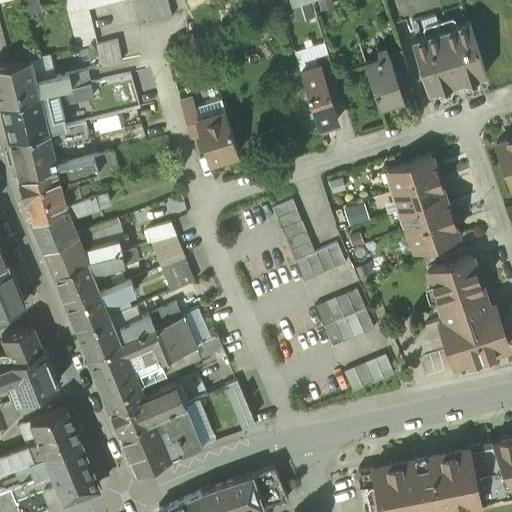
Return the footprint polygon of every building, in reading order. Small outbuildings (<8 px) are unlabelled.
[(63,0),(67,14),(116,0),(63,0)] [(131,0),(138,23),(172,16),(167,0),(131,0)] [(384,0),(393,26),(441,11),(437,0),(384,0)] [(88,10),(68,15),(77,47),(97,42),(88,10)] [(469,22),(412,40),(428,92),(485,74),(469,22)] [(118,39),(95,44),(99,65),(122,60),(118,39)] [(386,48),(377,50),(378,57),(364,62),(379,108),(404,101),(396,76),(389,54),(386,48)] [(401,50),(389,54),(396,76),(407,72),(401,50)] [(50,53),(0,62),(0,100),(37,93),(73,85),(70,72),(55,75),(50,53)] [(328,54),(315,58),(317,65),(319,64),(327,91),(339,88),(328,54)] [(317,65),(299,70),(318,127),(337,121),(327,91),(319,64),(317,65)] [(87,67),(70,72),(73,85),(90,81),(87,67)] [(73,85),(37,93),(39,100),(44,99),(48,103),(92,94),(89,84),(97,82),(97,79),(90,81),(73,85)] [(39,100),(37,93),(0,100),(0,106),(8,137),(46,128),(64,124),(61,113),(43,117),(39,100)] [(221,98),(195,106),(199,118),(197,119),(210,161),(238,152),(221,98)] [(127,111),(101,112),(102,125),(127,124),(127,111)] [(64,124),(46,128),(51,147),(89,138),(84,119),(64,124)] [(46,128),(8,137),(17,173),(55,163),(51,147),(46,128)] [(511,137),(495,144),(511,187),(511,186),(511,137)] [(17,173),(17,174),(30,216),(67,204),(65,199),(81,194),(77,182),(61,187),(57,174),(62,172),(68,177),(91,170),(93,176),(114,171),(108,149),(17,173)] [(430,155),(387,170),(394,190),(437,176),(430,155)] [(437,176),(394,190),(400,209),(444,195),(437,176)] [(120,185),(105,190),(108,198),(123,192),(120,185)] [(67,204),(30,216),(43,247),(76,233),(69,216),(109,202),(108,198),(105,190),(67,204)] [(444,195),(400,209),(406,228),(450,214),(444,195)] [(292,198),(272,206),(276,217),(296,208),(292,198)] [(296,208),(276,217),(281,227),(301,219),(296,208)] [(450,214),(406,228),(413,248),(457,234),(450,214)] [(118,216),(99,224),(102,231),(121,223),(118,216)] [(301,219),(281,227),(285,238),(305,229),(301,219)] [(76,233),(43,247),(53,272),(86,258),(130,246),(127,234),(94,244),(88,229),(76,233)] [(305,229),(285,238),(290,248),(310,240),(305,229)] [(177,233),(150,240),(160,266),(185,255),(177,233)] [(310,240),(290,248),(294,259),(305,255),(314,250),(310,240)] [(336,241),(326,245),(335,266),(345,261),(336,241)] [(86,258),(53,272),(64,299),(97,285),(90,267),(101,269),(138,258),(134,245),(130,246),(86,258)] [(335,266),(326,245),(315,250),(324,270),(335,266)] [(314,250),(305,255),(314,275),(324,270),(315,250),(314,250)] [(185,255),(160,266),(169,289),(194,279),(185,255)] [(305,255),(294,259),(303,279),(314,275),(305,255)] [(471,256),(427,270),(441,310),(443,309),(446,319),(438,322),(453,365),(469,360),(467,355),(490,347),(492,352),(508,347),(494,303),(491,304),(487,293),(484,294),(471,256)] [(8,264),(0,266),(0,312),(24,302),(8,264)] [(123,273),(104,280),(107,288),(126,280),(123,273)] [(97,285),(64,299),(76,328),(109,314),(103,299),(116,299),(134,292),(130,279),(126,280),(107,288),(99,291),(97,285)] [(356,287),(346,291),(354,311),(365,307),(356,287)] [(354,311),(346,291),(335,296),(344,316),(354,311)] [(335,296),(325,300),(333,321),(344,316),(335,296)] [(325,300),(314,305),(323,325),(333,321),(325,300)] [(176,301),(148,313),(153,325),(181,313),(176,301)] [(365,307),(354,311),(363,332),(374,327),(365,307)] [(354,311),(344,316),(353,336),(363,332),(354,311)] [(153,325),(86,353),(105,398),(140,383),(135,372),(140,370),(141,367),(194,344),(195,344),(195,342),(183,312),(181,313),(153,325)] [(109,314),(76,328),(86,353),(153,325),(148,313),(115,328),(109,314)] [(353,336),(344,316),(333,321),(342,341),(353,336)] [(333,321),(323,325),(332,345),(342,341),(333,321)] [(32,322),(0,335),(0,337),(5,351),(1,349),(0,349),(0,362),(42,347),(32,322)] [(216,333),(195,342),(195,344),(194,344),(199,357),(222,347),(216,333)] [(0,362),(0,379),(3,378),(5,376),(9,375),(11,380),(7,382),(13,398),(57,382),(42,347),(0,362)] [(385,353),(374,357),(383,377),(393,373),(385,353)] [(374,357),(364,362),(372,382),(383,377),(374,357)] [(364,362),(353,366),(362,386),(372,382),(364,362)] [(353,366),(343,371),(351,391),(362,386),(353,366)] [(197,371),(175,380),(185,402),(206,392),(197,371)] [(243,377),(250,391),(255,388),(268,414),(276,410),(256,371),(243,377)] [(140,383),(105,398),(118,431),(185,402),(175,380),(143,394),(142,390),(154,385),(151,378),(140,383)] [(255,424),(236,380),(224,385),(243,429),(255,424)] [(185,402),(118,431),(134,470),(168,456),(201,442),(185,402)] [(65,403),(27,420),(42,454),(80,439),(65,403)] [(511,437),(491,442),(511,492),(511,437)] [(35,438),(0,452),(0,469),(2,469),(8,467),(13,465),(42,454),(35,438)] [(0,489),(0,511),(29,511),(98,484),(80,439),(42,454),(13,465),(20,481),(0,489)] [(467,454),(375,473),(374,467),(358,470),(354,477),(359,501),(364,500),(366,511),(427,511),(428,511),(433,510),(435,511),(449,511),(511,498),(511,492),(491,442),(465,448),(467,454)] [(272,465),(246,474),(256,505),(287,498),(272,465)] [(246,474),(200,490),(153,510),(153,511),(226,511),(256,505),(246,474)]
